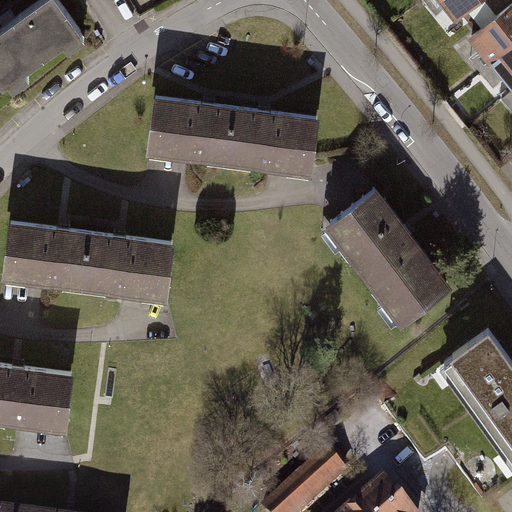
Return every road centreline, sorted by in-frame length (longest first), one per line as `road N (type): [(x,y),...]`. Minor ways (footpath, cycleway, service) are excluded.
road 1 (tertiary): [(511,262),(301,0)]
road 2 (residential): [(0,166),(79,93),(234,0)]
